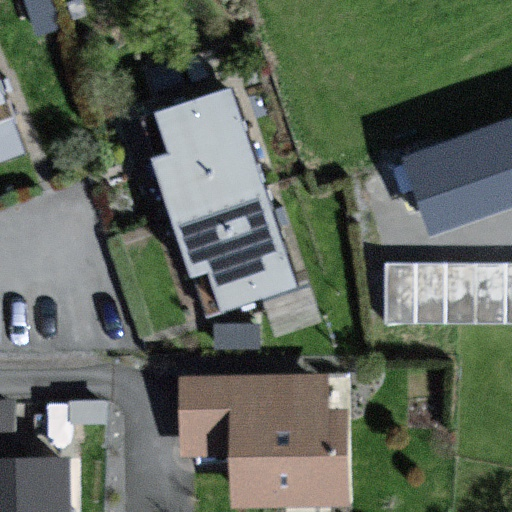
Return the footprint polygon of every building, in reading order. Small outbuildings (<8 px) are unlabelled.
[(0,39),(0,110),(22,102),(0,39)] [(253,84),(168,113),(183,155),(167,160),(208,276),(222,272),(236,313),(322,283),(253,84)] [(511,119),(402,159),(431,236),(511,208),(511,119)] [(511,262),(386,262),(386,324),(511,324),(511,262)] [(346,378),(193,379),(193,457),(243,457),(243,508),(371,507),(371,412),(346,412),(346,378)] [(24,405),(0,405),(0,511),(86,511),(85,462),(25,463),(24,405)]
